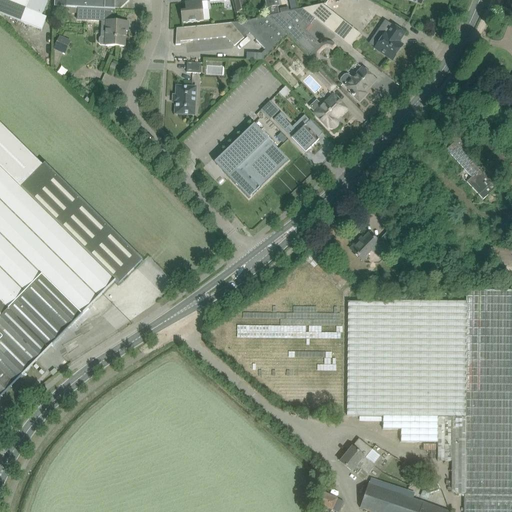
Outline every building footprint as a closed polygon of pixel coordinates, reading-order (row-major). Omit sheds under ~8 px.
[(0,0),(0,13),(42,30),(46,18),(42,16),(48,1),(44,0),(0,0)] [(54,0),(54,7),(78,8),(113,9),(115,9),(115,7),(120,8),(127,0),(54,0)] [(238,11),(245,9),(243,0),(236,0),(238,11)] [(265,0),(267,8),(275,7),(279,6),(277,0),(265,0)] [(185,2),(185,4),(188,3),(188,11),(181,12),(182,23),(204,21),(203,10),(208,9),(207,1),(202,2),(202,1),(185,2)] [(350,47),(360,34),(322,4),(302,9),(350,47)] [(113,9),(78,8),(77,20),(105,21),(105,37),(101,37),(99,38),(99,43),(101,45),(106,45),(106,46),(124,47),(125,31),(128,31),(128,22),(112,21),(113,9)] [(269,16),(287,35),(295,42),(305,29),(306,30),(311,24),(294,11),(279,14),(269,16)] [(269,53),(287,35),(269,16),(239,23),(269,53)] [(384,36),(375,48),(392,60),(400,48),(397,46),(399,43),(398,42),(404,33),(392,25),(392,26),(385,21),(377,32),(384,36)] [(232,23),(187,28),(177,29),(176,45),(181,45),(181,42),(225,37),(234,45),(234,46),(244,38),(232,23)] [(320,45),(306,30),(305,29),(295,42),(308,57),(316,64),(320,60),(319,55),(323,50),(325,49),(326,49),(328,48),(329,48),(331,50),(333,51),(337,46),(335,44),(333,43),(332,42),(330,42),(328,42),(326,42),(324,42),(322,43),(320,45)] [(65,54),(70,41),(59,37),(54,49),(65,54)] [(201,73),(201,63),(187,63),(187,73),(201,73)] [(362,68),(352,79),(348,75),(346,74),(344,75),(341,78),(340,81),(341,82),(351,92),(350,94),(359,102),(367,94),(364,91),(368,87),(369,88),(376,80),(362,68)] [(324,73),(318,79),(330,92),(336,86),(324,73)] [(196,87),(177,86),(175,114),(194,115),(196,87)] [(327,127),(329,126),(329,127),(330,127),(331,128),(332,128),(333,128),(334,128),(335,127),(336,127),(337,126),(338,125),(338,124),(338,123),(338,122),(338,121),(337,120),(336,119),(337,118),(336,117),(339,114),(340,115),(346,109),(333,95),(322,106),(317,100),(309,107),(327,127)] [(270,101),(260,110),(270,120),(279,111),(270,101)] [(281,113),(274,120),(305,152),(319,140),(317,139),(323,133),(311,120),(298,132),(285,119),(287,118),(281,113)] [(0,397),(36,361),(114,281),(118,285),(143,261),(45,163),(42,166),(0,124),(0,397)] [(254,124),(221,156),(226,161),(224,163),(224,168),(226,170),(223,172),(249,199),(289,160),(254,124)] [(281,133),(277,137),(283,143),(287,139),(281,133)] [(447,150),(457,162),(472,177),(467,182),(483,200),(496,189),(460,149),(465,145),(457,135),(452,140),(454,143),(447,150)] [(496,142),(489,150),(499,159),(504,164),(511,157),(506,152),(496,142)] [(377,242),(377,241),(369,234),(359,245),(357,243),(351,249),(362,261),(373,250),(380,257),(388,248),(379,240),(377,242)] [(465,495),(464,511),(511,511),(511,290),(466,290),(466,301),(348,302),(347,416),(383,417),(383,429),(401,430),(401,441),(439,441),(439,462),(452,462),(451,489),(458,495),(465,495)] [(372,450),(359,439),(340,462),(363,480),(375,466),(365,458),(372,450)] [(424,474),(415,474),(415,485),(424,484),(424,474)] [(368,485),(360,508),(371,511),(449,511),(425,503),(413,500),(400,495),(369,485),(368,485)] [(337,499),(332,496),(322,492),(317,503),(336,511),(338,511),(343,502),(337,500),(337,499)]
